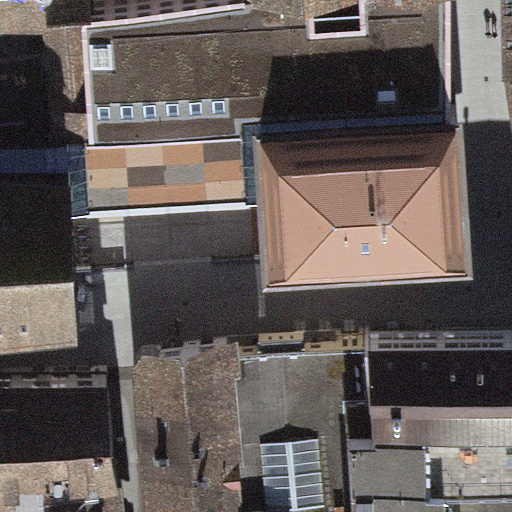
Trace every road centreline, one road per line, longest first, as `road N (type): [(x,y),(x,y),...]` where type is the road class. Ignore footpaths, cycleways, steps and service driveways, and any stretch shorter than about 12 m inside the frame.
road 1 (residential): [(0,337),(119,323),(154,300),(505,283)]
road 2 (residential): [(485,0),(505,283)]
